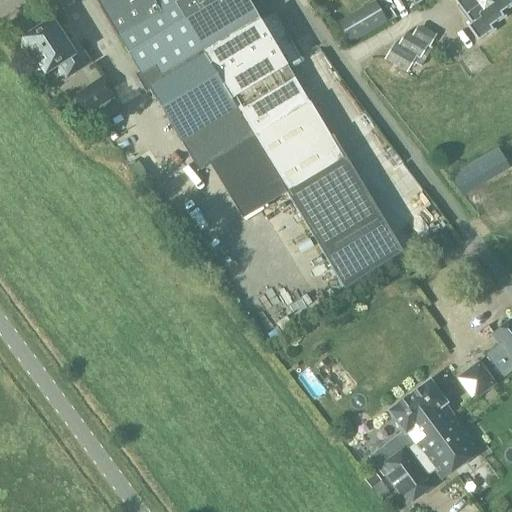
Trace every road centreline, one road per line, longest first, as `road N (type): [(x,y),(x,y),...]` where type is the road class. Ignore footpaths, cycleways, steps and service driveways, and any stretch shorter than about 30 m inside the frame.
road 1 (residential): [(511,293),(292,0)]
road 2 (unclassified): [(138,511),(0,324)]
